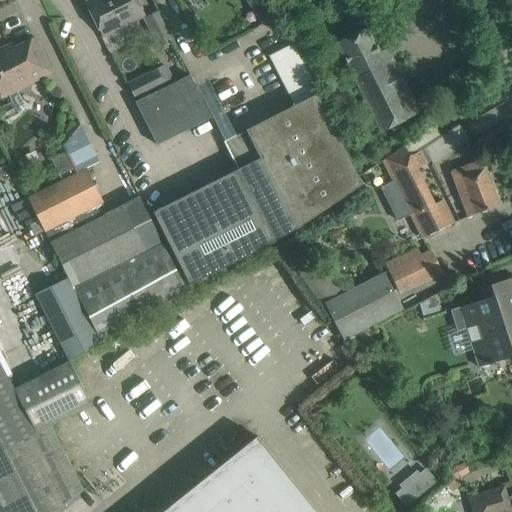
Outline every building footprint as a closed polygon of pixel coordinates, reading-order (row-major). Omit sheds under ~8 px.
[(94,0),(87,4),(103,36),(143,16),(135,0),(94,0)] [(244,0),(257,18),(261,16),(265,23),(277,15),(267,0),(244,0)] [(167,44),(172,41),(158,13),(145,19),(154,37),(162,33),(167,44)] [(336,43),(381,132),(419,113),(387,49),(379,53),(367,28),(336,43)] [(24,105),(17,90),(50,73),(34,40),(4,55),(2,51),(0,51),(0,92),(3,97),(7,95),(10,99),(10,101),(10,103),(1,107),(0,107),(0,118),(0,119),(5,121),(5,120),(23,112),(22,111),(24,110),(25,107),(24,105)] [(153,213),(190,286),(297,232),(361,183),(292,46),(269,57),(294,108),(224,143),(239,170),(153,213)] [(158,88),(151,74),(129,85),(136,99),(158,88)] [(189,75),(135,103),(157,146),(211,119),(189,75)] [(441,137),(423,149),(429,162),(431,161),(433,163),(468,141),(458,126),(441,137)] [(83,168),(99,160),(91,145),(76,153),(83,168)] [(423,149),(420,151),(409,157),(404,147),(382,161),(392,181),(375,189),(386,211),(403,203),(422,240),(454,224),(442,201),(433,205),(416,170),(426,164),(426,163),(429,162),(423,149)] [(481,161),(451,172),(468,217),(498,206),(481,161)] [(60,183),(29,198),(45,231),(68,279),(102,343),(103,344),(190,296),(139,197),(106,214),(101,203),(85,170),(60,183)] [(296,235),(279,247),(343,341),(404,310),(384,272),(346,292),(332,273),(325,277),(296,235)] [(428,253),(425,246),(386,264),(400,294),(443,274),(432,251),(428,253)] [(489,364),(489,366),(495,364),(495,362),(511,356),(511,350),(510,346),(511,345),(511,278),(489,286),(493,297),(450,310),(457,331),(464,329),(477,368),(489,364)] [(68,279),(36,296),(68,360),(102,343),(68,279)] [(0,399),(15,392),(0,362),(0,399)] [(0,399),(0,511),(57,511),(84,493),(50,427),(92,405),(70,362),(15,392),(0,399)] [(317,511),(257,437),(162,511),(317,511)] [(429,488),(436,483),(425,470),(418,476),(429,488)] [(511,511),(504,487),(469,497),(473,511),(511,511)] [(406,507),(413,501),(403,488),(396,494),(406,507)]
